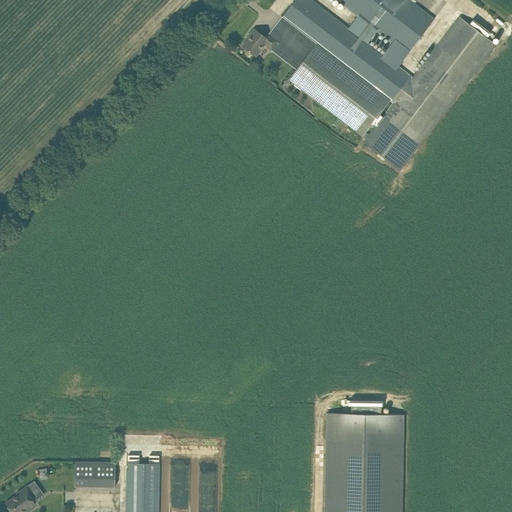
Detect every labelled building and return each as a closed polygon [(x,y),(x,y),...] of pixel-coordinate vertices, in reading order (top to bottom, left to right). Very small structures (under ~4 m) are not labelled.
[(348,29),(311,0),(295,0),(270,32),(279,39),(272,49),(271,50),(296,69),(289,80),(402,168),(497,45),(460,17),(412,78),(368,44),(348,29)] [(434,19),(409,0),(337,0),(358,16),(378,31),(407,54),(434,19)] [(358,16),(348,29),(368,44),(378,31),(358,16)] [(270,32),(266,38),(254,29),(249,35),(250,36),(242,46),(255,56),(264,44),(272,49),(279,39),(270,32)] [(250,129),(356,210),(385,172),(280,91),(250,129)] [(401,511),(402,414),(382,414),(382,406),(366,406),(351,405),(351,413),(327,413),(325,511),(401,511)] [(75,487),(86,487),(86,461),(75,461),(75,487)] [(158,511),(159,464),(129,463),(127,511),(158,511)] [(13,495),(15,497),(5,503),(11,511),(24,511),(36,504),(29,494),(33,491),(28,484),(13,495)]
